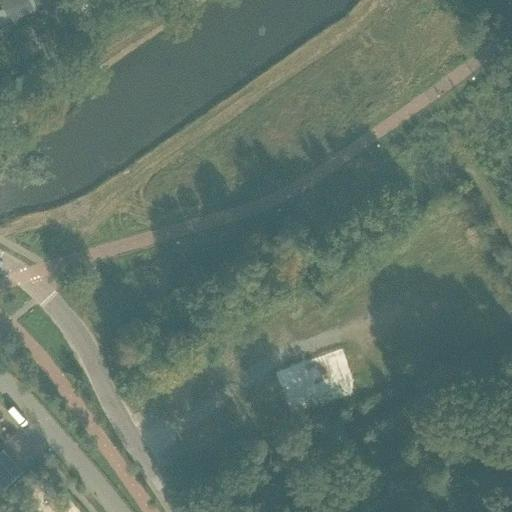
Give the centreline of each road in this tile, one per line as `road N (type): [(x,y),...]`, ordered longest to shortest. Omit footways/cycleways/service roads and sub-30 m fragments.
road 1 (unclassified): [(179,511),(111,410),(76,335),(0,265)]
road 2 (unknown): [(148,465),(265,360),(321,339),(395,292)]
road 3 (tertiary): [(117,511),(0,379)]
